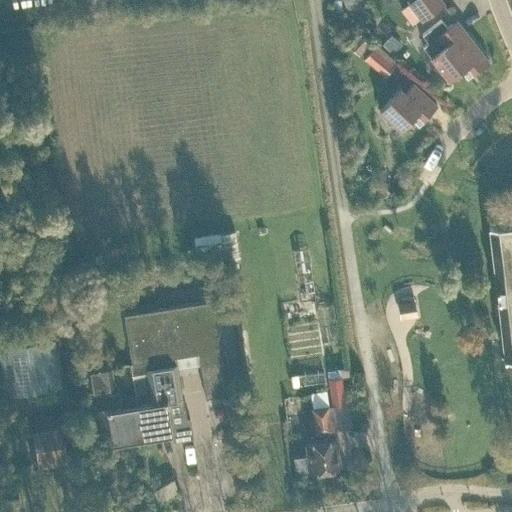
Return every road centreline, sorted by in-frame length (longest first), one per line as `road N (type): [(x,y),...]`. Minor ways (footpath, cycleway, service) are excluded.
road 1 (unclassified): [(312,0),(388,511)]
road 2 (residential): [(511,84),(448,139),(423,184)]
